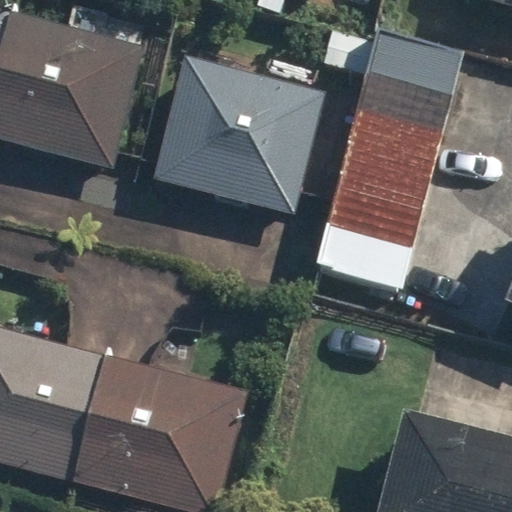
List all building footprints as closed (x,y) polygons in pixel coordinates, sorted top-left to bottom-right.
[(511,0),(476,0),(475,7),(511,16),(511,0)] [(138,59),(0,24),(0,151),(109,178),(138,59)] [(366,87),(316,272),(410,297),(472,70),(334,32),(323,75),(366,87)] [(326,107),(180,72),(152,188),(297,224),(326,107)] [(511,288),(497,326),(511,331),(511,288)] [(217,511),(246,403),(0,338),(0,470),(158,511),(217,511)] [(511,511),(511,454),(401,427),(380,511),(511,511)]
